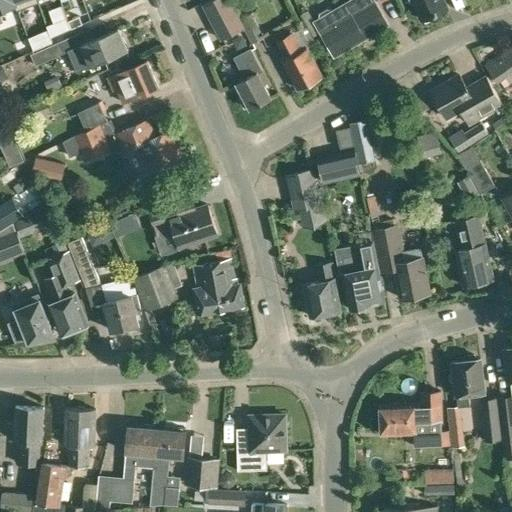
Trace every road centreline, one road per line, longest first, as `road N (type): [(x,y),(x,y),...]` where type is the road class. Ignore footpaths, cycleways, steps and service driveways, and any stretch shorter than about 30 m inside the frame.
road 1 (residential): [(236,164),(432,46),(511,20)]
road 2 (residential): [(0,376),(235,372),(286,361)]
road 3 (residential): [(330,396),(385,345),(511,307)]
road 4 (residential): [(286,361),(236,164)]
road 5 (residential): [(236,164),(163,0)]
